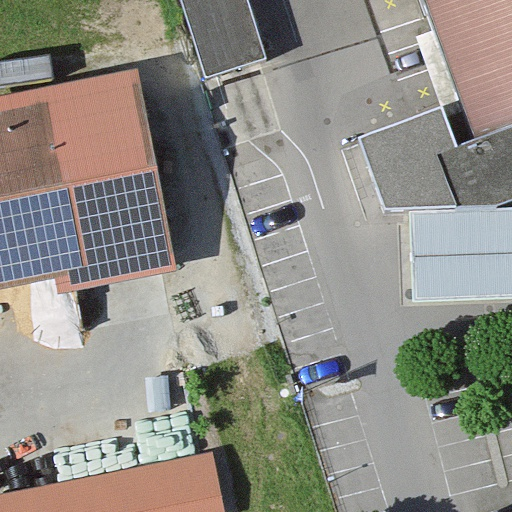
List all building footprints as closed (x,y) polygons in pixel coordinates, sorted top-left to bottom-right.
[(191,0),(217,80),(276,62),(256,0),(191,0)] [(511,0),(425,0),(483,153),(457,163),(441,122),(361,151),(386,223),(410,223),(499,219),(511,214),(511,0)] [(74,107),(0,121),(0,290),(106,269),(74,107)] [(511,218),(499,219),(410,223),(414,313),(511,309),(511,218)] [(67,472),(154,457),(149,424),(61,438),(67,472)] [(222,511),(212,460),(0,500),(0,511),(222,511)]
